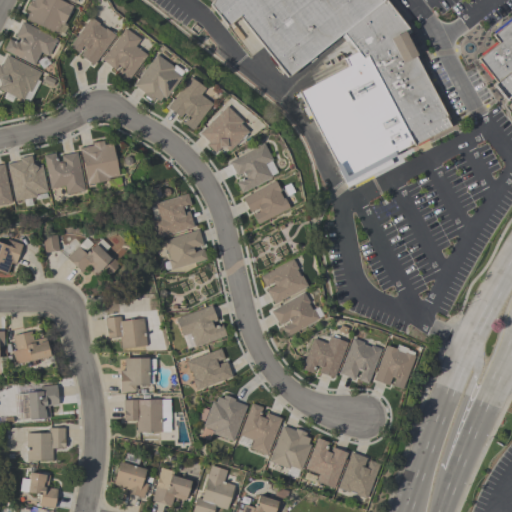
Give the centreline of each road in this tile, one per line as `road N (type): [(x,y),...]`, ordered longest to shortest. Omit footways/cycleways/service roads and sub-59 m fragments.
road 1 (residential): [(0,139),(100,112),(175,153),(205,186),(224,226),(250,344),(265,371),(311,410),(360,421)]
road 2 (residential): [(82,511),(91,412),(62,308)]
road 3 (primary): [(466,345),(404,511)]
